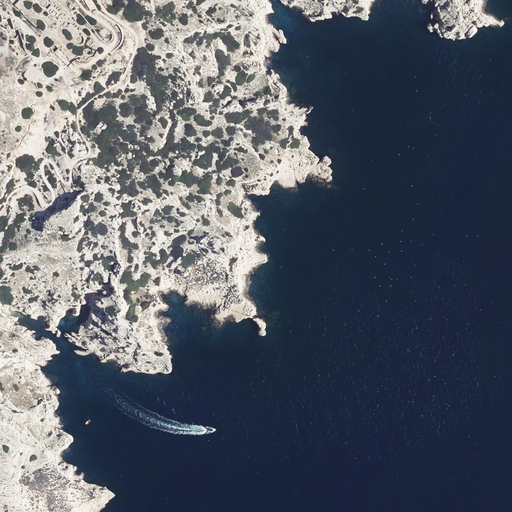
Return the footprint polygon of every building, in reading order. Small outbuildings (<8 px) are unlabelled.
[(35,0),(37,1),(39,7),(44,8),(54,19),(60,13),(52,4),(47,8),(45,7),(40,5),(39,0),(38,0),(35,0)] [(75,6),(69,0),(57,0),(70,12),(75,6)] [(84,0),(90,10),(97,6),(93,0),(84,0)] [(79,31),(71,22),(69,24),(64,28),(73,37),(79,31)] [(69,60),(58,48),(54,52),(66,64),(69,60)] [(83,72),(72,62),(68,66),(79,76),(83,72)] [(35,67),(31,64),(24,74),(24,76),(26,76),(27,78),(28,80),(30,81),(32,80),(33,82),(36,82),(43,72),(38,69),(39,67),(37,65),(35,67)]
